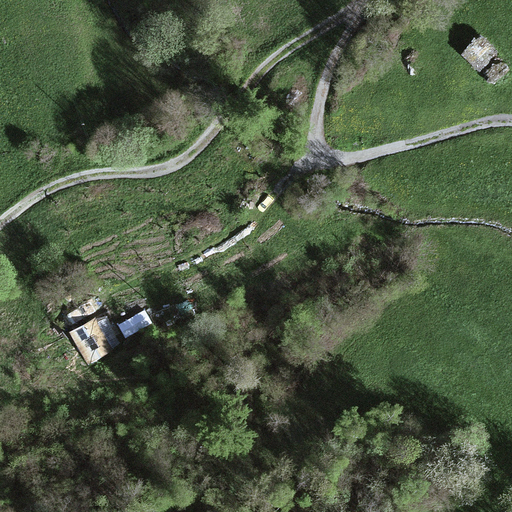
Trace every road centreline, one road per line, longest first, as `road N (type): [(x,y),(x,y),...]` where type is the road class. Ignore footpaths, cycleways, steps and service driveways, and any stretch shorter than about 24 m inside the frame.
road 1 (track): [(0,225),(62,182),(184,160),(275,58),(346,16)]
road 2 (track): [(346,16),(354,30),(330,66),(320,101),(315,139),(322,158),(511,121)]
